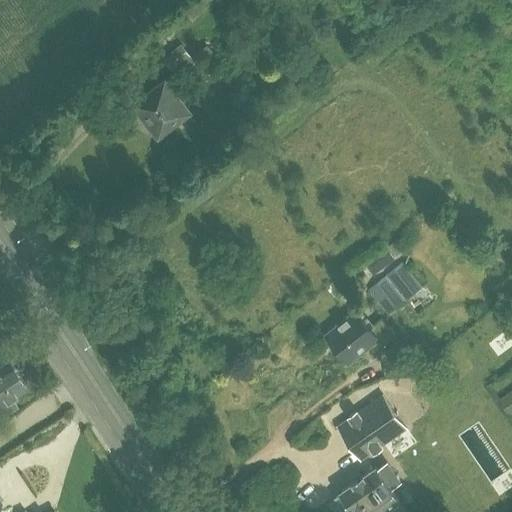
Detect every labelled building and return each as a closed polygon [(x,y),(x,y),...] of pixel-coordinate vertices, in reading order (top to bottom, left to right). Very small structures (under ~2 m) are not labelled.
[(224,18),(230,26),(241,16),(235,9),(224,18)] [(275,43),(265,20),(236,32),(246,56),(275,43)] [(164,58),(174,72),(175,72),(192,58),(182,45),(164,58)] [(134,103),(159,134),(191,110),(175,90),(184,83),(175,72),(174,72),(134,103)] [(395,240),(389,245),(396,254),(402,249),(395,240)] [(376,273),(391,260),(388,256),(392,252),(389,248),(369,264),(376,273)] [(387,276),(402,296),(418,282),(403,263),(387,276)] [(402,296),(387,276),(370,290),(385,309),(402,296)] [(326,334),(347,361),(378,337),(358,310),(326,334)] [(0,409),(3,415),(17,406),(11,397),(26,388),(7,359),(0,364),(0,409)] [(511,389),(498,400),(509,416),(511,414),(511,389)] [(338,425),(362,461),(373,453),(408,429),(413,436),(423,428),(417,420),(407,427),(383,393),(348,416),(349,418),(338,425)] [(335,496),(346,511),(381,511),(400,499),(391,488),(399,482),(386,464),(378,470),(376,466),(341,491),(342,492),(335,496)]
